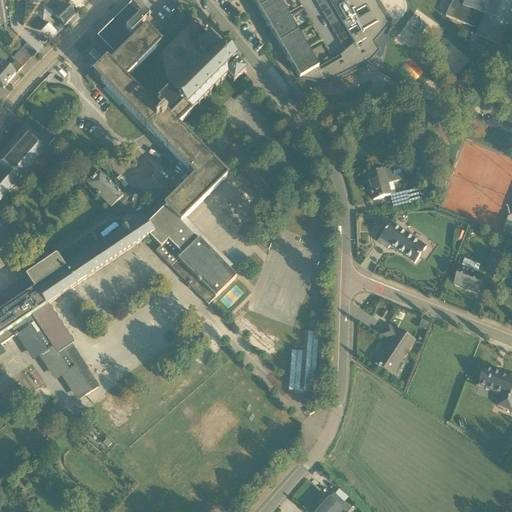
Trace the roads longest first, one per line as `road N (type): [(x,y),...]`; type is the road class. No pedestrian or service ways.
road 1 (residential): [(344,274),(346,221),(335,174),(312,133),(202,0)]
road 2 (residential): [(265,511),(319,447),(337,405),(344,274)]
road 3 (residential): [(344,274),(511,340)]
road 4 (residential): [(0,116),(109,0)]
